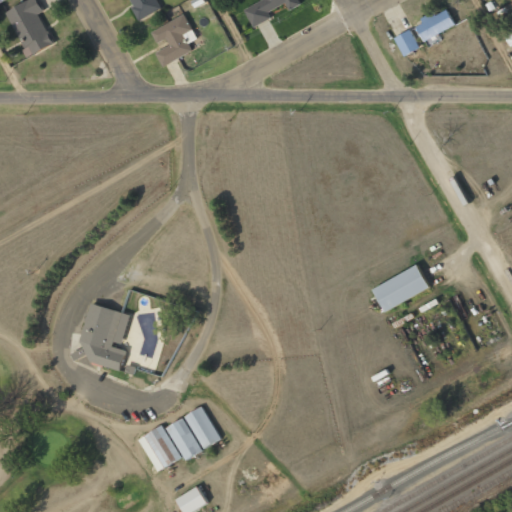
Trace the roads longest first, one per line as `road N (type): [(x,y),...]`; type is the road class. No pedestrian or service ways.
road 1 (residential): [(400,95),(0,96)]
road 2 (residential): [(511,300),(350,0)]
road 3 (residential): [(220,93),(380,0)]
